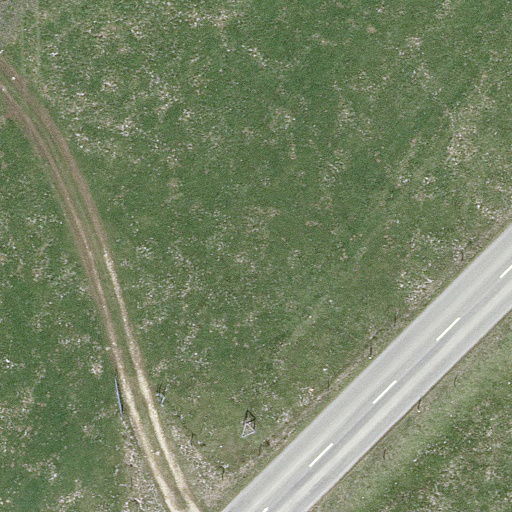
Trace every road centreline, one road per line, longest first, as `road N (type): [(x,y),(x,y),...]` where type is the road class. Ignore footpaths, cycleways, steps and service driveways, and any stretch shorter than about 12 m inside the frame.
road 1 (track): [(182,511),(156,462),(93,240),(34,118),(0,81)]
road 2 (tertiary): [(511,277),(272,511)]
